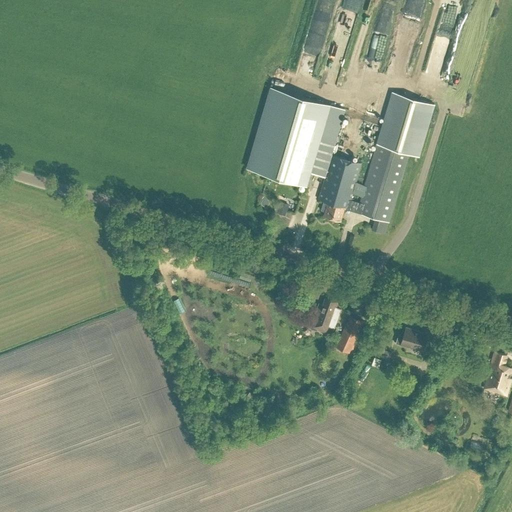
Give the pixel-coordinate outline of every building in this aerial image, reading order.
[(446,34),(442,41),(451,46),(455,39),(446,34)] [(400,48),(397,59),(403,61),(406,50),(400,48)] [(331,103),(270,85),(246,167),(307,185),(331,103)] [(377,142),(409,152),(419,155),(434,103),(391,90),(376,142),(377,142)] [(351,115),(362,118),(365,109),(354,106),(351,115)] [(345,207),(388,221),(409,152),(377,142),(364,185),(356,181),(362,162),(332,153),(319,199),(327,201),(324,214),(341,220),(345,207)] [(289,203),(281,200),(277,212),(285,215),(289,203)] [(338,301),(324,297),(322,304),(318,302),(311,322),(313,323),(311,326),(317,328),(317,330),(319,331),(319,330),(328,333),(329,327),(335,328),(342,308),(336,306),(338,301)] [(363,320),(350,314),(335,345),(349,351),(363,320)] [(408,344),(423,349),(427,334),(414,330),(415,328),(406,326),(403,335),(398,333),(396,341),(408,345),(408,344)] [(391,351),(377,346),(375,353),(389,358),(391,351)] [(507,354),(495,350),(483,387),(506,395),(511,376),(511,367),(504,364),(507,354)] [(370,356),(367,363),(375,366),(377,358),(370,356)]
